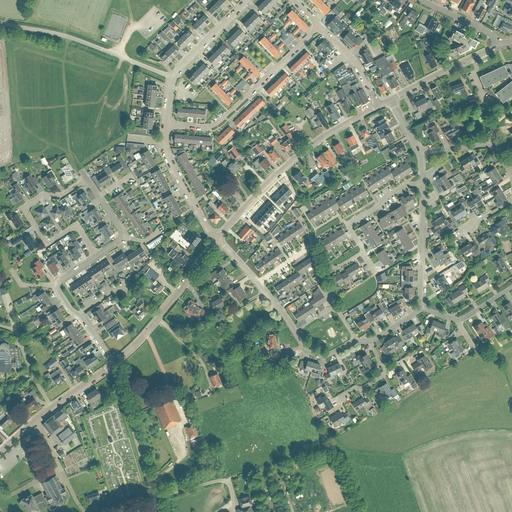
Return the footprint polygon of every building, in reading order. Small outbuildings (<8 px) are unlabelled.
[(220,0),(218,0),(216,3),(222,10),(226,6),(220,0)] [(265,0),(264,0),(261,3),(270,12),(270,11),(268,10),(272,6),(265,0)] [(387,3),(385,1),(385,0),(377,0),(382,4),(378,8),(380,10),(387,3)] [(385,8),(389,11),(391,7),(393,8),(392,9),(395,11),(400,3),(395,0),(393,0),(391,4),(390,6),(388,4),(385,8)] [(466,0),(462,9),(469,13),(474,3),(470,0),(466,0)] [(485,10),(480,8),(481,6),(480,5),(482,0),(479,0),(477,4),(475,8),(479,10),(475,16),(481,19),(485,10)] [(492,0),(492,2),(491,1),(489,6),(490,6),(489,7),(493,8),(494,9),(499,0),(492,0)] [(511,0),(502,0),(507,3),(504,8),(507,10),(505,13),(511,16),(511,0)] [(316,6),(321,10),(326,5),(321,1),(316,6)] [(216,3),(212,7),(219,13),(222,10),(216,3)] [(264,14),(266,12),(268,13),(270,12),(261,3),(257,7),(264,14)] [(330,9),(326,5),(321,10),(325,14),(330,9)] [(336,6),(331,11),(336,16),(341,11),(336,6)] [(212,7),(208,11),(215,17),(219,13),(212,7)] [(284,24),(285,25),(296,14),(291,10),(287,14),(290,17),(288,19),(288,20),(284,24)] [(405,23),(407,19),(409,16),(411,18),(409,21),(409,22),(412,24),(413,24),(415,20),(414,19),(418,14),(411,10),(407,17),(404,15),(400,21),(401,21),(399,23),(400,25),(401,26),(403,26),(404,23),(405,23)] [(361,14),(358,11),(353,16),(356,19),(361,14)] [(254,13),(251,17),(257,23),(259,22),(261,24),(264,22),(254,13)] [(197,16),(200,19),(202,20),(207,25),(210,21),(204,15),(202,16),(199,14),(197,16)] [(293,21),(295,23),(300,19),(296,14),(285,25),(286,27),(290,23),(291,23),(293,21)] [(334,18),(328,24),(332,29),(339,22),(341,20),(336,16),(334,18)] [(501,16),(495,26),(499,28),(499,29),(508,34),(509,33),(511,27),(511,25),(511,23),(511,21),(505,18),(501,16)] [(200,19),(198,20),(196,17),(194,19),(196,22),(203,29),(207,25),(202,20),(200,19)] [(251,17),(247,20),(253,27),(257,23),(251,17)] [(292,33),(293,34),(298,29),(298,30),(300,27),(304,23),(300,19),(295,23),(298,26),(296,28),(296,29),(292,33)] [(428,25),(427,27),(419,23),(415,31),(422,34),(424,30),(432,34),(433,31),(433,32),(436,27),(439,29),(441,25),(438,23),(438,22),(435,20),(435,21),(432,19),(429,25),(428,25)] [(243,24),(249,31),(253,27),(247,20),(243,24)] [(191,24),(192,26),(199,33),(203,29),(196,22),(194,24),(193,23),(191,24)] [(337,33),(338,32),(341,29),(343,31),(348,26),(344,22),(341,25),(339,22),(332,29),(337,33)] [(309,27),(304,23),(300,27),(304,32),(309,27)] [(342,39),(346,43),(353,36),(350,34),(353,31),(349,27),(344,32),(346,35),(342,39)] [(241,39),(245,35),(239,28),(235,32),(241,39)] [(188,30),(186,32),(184,30),(182,32),(184,34),(191,41),(195,37),(188,30)] [(451,49),(445,51),(449,59),(448,57),(450,56),(451,58),(469,50),(469,49),(470,46),(474,48),(477,42),(479,43),(479,42),(456,30),(455,32),(453,31),(452,31),(449,37),(448,38),(452,41),(453,38),(457,40),(463,43),(462,45),(452,49),(451,49)] [(274,35),(278,39),(282,35),(279,31),(274,35)] [(238,42),(241,39),(235,32),(231,36),(238,42)] [(259,41),(264,45),(268,41),(271,39),(270,39),(275,34),(274,33),(269,38),(269,37),(267,39),(264,36),(259,41)] [(184,34),(182,36),(181,34),(179,36),(180,38),(187,45),(191,41),(184,34)] [(370,35),(366,42),(376,48),(377,48),(379,49),(379,50),(383,53),(385,49),(383,48),(382,50),(379,49),(381,45),(374,41),(375,38),(370,35)] [(227,40),(228,40),(225,42),(232,49),(235,47),(234,46),(236,44),(237,46),(239,44),(238,42),(231,36),(227,40)] [(353,36),(346,43),(351,47),(355,43),(358,46),(363,40),(360,37),(357,37),(355,39),(353,36)] [(180,38),(178,40),(177,38),(175,40),(176,42),(183,48),(187,45),(180,38)] [(316,47),(321,51),(327,45),(323,40),(316,47)] [(264,45),(268,50),(272,45),(268,41),(264,45)] [(268,50),(272,54),(277,50),(283,43),(282,42),(278,46),(277,45),(274,47),(272,45),(268,50)] [(277,50),(272,54),(276,58),(281,54),(282,52),(280,49),(281,49),(280,49),(282,47),(285,49),(287,47),(284,45),(284,44),(283,43),(277,50)] [(223,44),(219,48),(227,56),(226,54),(229,51),(223,44)] [(325,56),(332,49),(327,45),(321,51),(325,56),(323,57),(326,60),(327,58),(325,56)] [(168,50),(175,56),(179,53),(172,46),(170,48),(169,46),(167,48),(168,50)] [(426,49),(429,54),(425,56),(431,68),(436,65),(431,56),(435,54),(431,47),(426,49)] [(219,48),(215,52),(222,58),(224,56),(226,58),(227,56),(219,48)] [(363,50),(365,53),(360,55),(365,64),(372,61),(367,52),(368,51),(367,48),(363,50)] [(168,50),(165,53),(171,60),(175,56),(168,50)] [(165,53),(162,51),(158,56),(160,58),(161,57),(167,64),(171,60),(165,53)] [(309,51),(307,52),(304,55),(310,62),(311,62),(309,59),(311,57),(312,57),(313,55),(309,51)] [(215,52),(211,55),(218,62),(220,60),(222,62),(224,60),(222,58),(215,52)] [(208,59),(214,66),(218,62),(211,55),(208,59)] [(303,64),(305,63),(307,65),(308,65),(312,69),(314,67),(310,62),(304,55),(299,60),(303,64)] [(241,67),(243,65),(248,61),(243,56),(239,61),(241,64),(239,65),(240,66),(235,70),(236,71),(241,67)] [(398,85),(391,72),(393,71),(384,56),(374,61),(382,76),(381,76),(384,81),(386,80),(391,89),(398,85)] [(302,70),(300,68),(303,64),(299,60),(294,64),(305,76),(306,75),(302,71),(302,70)] [(394,60),(389,63),(393,70),(397,67),(394,60)] [(252,65),(248,61),(243,65),(247,70),(252,65)] [(413,72),(408,62),(400,67),(404,75),(406,75),(408,80),(414,77),(412,73),(413,72)] [(203,63),(199,67),(207,75),(206,74),(210,70),(203,63)] [(368,101),(358,81),(353,71),(349,73),(344,64),(344,63),(333,71),(333,72),(337,79),(343,89),(346,97),(348,96),(354,106),(355,105),(355,106),(360,104),(361,105),(368,101)] [(299,73),(303,77),(305,76),(294,64),(289,69),(294,74),(296,71),(299,73)] [(504,66),(480,77),(484,86),(511,73),(511,82),(497,95),(503,103),(511,95),(511,64),(510,67),(511,68),(510,68),(509,69),(507,65),(504,66)] [(248,74),(248,75),(244,79),(245,80),(256,70),(252,65),(247,70),(250,72),(248,74)] [(199,67),(196,71),(202,78),(204,76),(205,77),(207,75),(199,67)] [(251,78),(253,76),(256,78),(260,74),(256,70),(245,80),(246,81),(250,86),(253,83),(249,78),(250,77),(251,78)] [(196,71),(192,75),(200,83),(200,82),(198,81),(202,78),(196,71)] [(285,73),(280,77),(286,84),(287,85),(289,83),(287,81),(290,78),(285,73)] [(194,85),(197,83),(198,84),(200,83),(192,75),(188,79),(194,85)] [(283,85),(284,85),(286,84),(280,77),(275,82),(280,87),(283,85)] [(387,91),(380,78),(375,81),(377,85),(376,85),(381,94),(387,91)] [(210,88),(215,92),(226,81),(225,80),(221,84),(220,83),(218,86),(215,83),(210,88)] [(215,92),(219,96),(224,92),(221,90),(224,87),(223,86),(228,82),(226,81),(215,92)] [(275,82),(271,87),(277,94),(282,89),(280,87),(275,82)] [(452,87),(454,92),(461,90),(463,98),(468,96),(466,91),(465,92),(464,89),(465,88),(463,83),(452,87)] [(271,96),(274,93),(276,95),(277,94),(271,87),(266,91),(271,96)] [(442,108),(437,100),(442,97),(437,87),(432,90),(437,99),(433,101),(438,110),(442,108)] [(228,96),(223,101),(227,105),(232,100),(230,98),(232,96),(232,95),(236,91),(235,89),(230,94),(228,96)] [(346,98),(344,99),(344,97),(345,96),(342,89),(336,92),(340,99),(341,98),(342,100),(340,101),(346,113),(351,110),(346,102),(348,101),(346,98)] [(219,96),(223,101),(228,96),(224,92),(219,96)] [(417,119),(421,117),(423,117),(421,113),(430,107),(425,97),(423,98),(422,96),(418,98),(418,97),(417,97),(416,98),(415,98),(416,99),(411,102),(415,111),(418,109),(419,112),(414,114),(417,119)] [(259,97),(253,104),(258,109),(265,103),(259,97)] [(340,117),(334,106),(332,103),(326,107),(328,109),(334,120),(340,117)] [(253,104),(246,110),(252,115),(258,109),(253,104)] [(200,106),(196,106),(196,109),(195,117),(204,118),(205,111),(200,110),(200,106)] [(177,115),(186,116),(187,109),(182,109),(182,108),(178,107),(177,115)] [(313,115),(310,111),(309,108),(304,111),(306,114),(308,118),(313,115)] [(154,113),(149,112),(149,110),(142,109),(142,115),(144,115),(144,117),(143,117),(153,118),(154,113)] [(186,116),(195,117),(196,109),(192,109),(192,110),(187,109),(186,116)] [(321,112),(329,124),(332,122),(325,109),(321,112)] [(246,110),(240,116),(245,121),(252,115),(246,110)] [(328,124),(322,114),(321,112),(315,115),(316,118),(320,124),(321,123),(323,126),(328,124)] [(239,128),(245,121),(240,116),(233,122),(239,128)] [(374,129),(376,133),(373,135),(374,137),(378,135),(384,132),(382,129),(388,126),(386,122),(384,118),(375,124),(377,127),(374,129)] [(146,133),(152,134),(152,129),(153,123),(144,122),(143,128),(143,129),(146,130),(146,133)] [(289,138),(286,140),(292,147),(298,143),(289,132),(290,131),(285,125),(280,129),(285,135),(286,134),(289,138)] [(425,136),(428,135),(432,143),(439,139),(436,133),(439,131),(435,125),(430,128),(424,131),(425,131),(425,136)] [(229,126),(222,133),(228,138),(234,132),(229,126)] [(448,126),(442,129),(445,134),(448,133),(451,137),(456,134),(457,135),(461,133),(457,126),(454,127),(453,126),(449,128),(448,126)] [(376,141),(374,137),(373,135),(372,134),(369,135),(366,128),(360,131),(364,138),(367,143),(369,148),(377,144),(376,142),(376,141)] [(384,132),(378,136),(380,140),(384,138),(388,144),(395,140),(391,132),(386,135),(384,132)] [(222,133),(216,139),(221,145),(228,138),(222,133)] [(178,142),(183,142),(184,135),(175,134),(174,142),(178,142)] [(188,143),(192,144),(193,136),(184,135),(183,142),(189,143),(188,143)] [(278,141),(276,139),(278,138),(276,135),(274,137),(269,141),(273,145),(278,141)] [(353,135),(346,138),(351,146),(349,147),(351,151),(359,146),(357,143),(353,135)] [(196,144),(196,143),(201,144),(202,137),(193,136),(192,144),(196,144)] [(204,147),(204,144),(207,145),(211,145),(211,138),(202,137),(201,144),(201,149),(204,149),(204,147)] [(283,143),(282,141),(281,140),(278,142),(286,152),(292,147),(286,140),(283,143)] [(257,144),(256,145),(254,142),(250,145),(252,148),(250,149),(256,156),(258,154),(262,151),(257,144)] [(262,145),(260,142),(257,144),(262,151),(266,148),(262,145)] [(339,143),(333,146),(338,154),(340,153),(342,157),(346,154),(344,151),(343,148),(342,148),(339,143)] [(394,144),(389,147),(391,152),(395,151),(397,155),(406,150),(402,143),(395,147),(394,144)] [(233,160),(230,163),(233,168),(235,167),(238,171),(242,168),(235,159),(240,155),(233,147),(228,151),(230,154),(229,155),(233,160)] [(273,148),(266,153),(273,162),(280,156),(273,148)] [(324,153),(329,161),(328,162),(332,167),(336,164),(333,161),(335,159),(329,149),(324,153)] [(138,159),(139,161),(142,159),(143,159),(151,155),(148,150),(140,154),(138,155),(140,158),(138,159)] [(177,156),(182,164),(188,161),(186,156),(184,152),(177,156)] [(220,152),(214,157),(218,162),(224,157),(220,152)] [(144,162),(145,164),(153,159),(151,155),(143,159),(144,162)] [(316,158),(323,168),(328,165),(320,155),(316,158)] [(471,156),(465,159),(470,166),(472,164),(474,167),(480,164),(476,158),(473,160),(471,156)] [(121,157),(118,159),(113,162),(115,165),(120,172),(124,169),(122,165),(125,163),(121,157)] [(264,170),(270,165),(264,158),(263,160),(260,157),(253,163),(259,170),(263,168),(264,170)] [(156,164),(153,159),(145,164),(148,168),(156,164)] [(226,166),(226,167),(233,175),(238,171),(235,167),(233,168),(230,163),(226,159),(221,163),(224,167),(225,166),(226,166)] [(402,163),(400,164),(407,175),(412,171),(407,163),(409,162),(407,159),(404,161),(406,163),(403,165),(402,163)] [(460,162),(462,166),(460,168),(463,174),(469,170),(467,167),(470,166),(465,159),(460,162)] [(182,164),(186,172),(193,169),(191,165),(191,166),(188,161),(182,164)] [(65,174),(61,177),(65,183),(74,177),(70,171),(73,169),(69,163),(66,165),(61,168),(65,174)] [(396,166),(395,167),(402,178),(407,175),(400,164),(399,164),(400,167),(398,168),(396,166)] [(113,172),(115,175),(120,172),(115,165),(111,168),(109,166),(106,168),(110,174),(113,172)] [(347,165),(345,166),(352,179),(354,177),(347,165)] [(108,175),(110,174),(106,168),(105,166),(103,167),(104,169),(105,171),(100,174),(107,183),(111,180),(108,175)] [(342,167),(339,169),(343,176),(344,176),(346,174),(347,174),(342,167)] [(395,170),(391,172),(394,177),(393,177),(396,182),(402,178),(395,167),(393,168),(395,170)] [(383,168),(381,169),(388,180),(393,177),(394,177),(391,172),(388,168),(384,171),(383,168)] [(488,175),(490,178),(494,176),(498,173),(495,168),(487,173),(485,174),(486,176),(488,175)] [(152,173),(154,178),(163,174),(160,169),(152,173)] [(186,172),(191,180),(197,177),(194,172),(195,172),(193,169),(186,172)] [(377,172),(376,172),(383,184),(388,180),(381,169),(380,170),(381,172),(379,174),(377,172)] [(48,174),(42,178),(49,188),(56,183),(53,179),(56,177),(51,170),(47,173),(48,174)] [(309,182),(300,171),(294,176),(300,184),(303,181),(306,185),(309,182)] [(308,177),(312,182),(320,175),(316,171),(308,177)] [(329,183),(333,180),(327,171),(323,173),(329,183)] [(436,179),(440,185),(447,180),(446,177),(448,176),(445,171),(439,174),(441,177),(436,179)] [(378,187),(383,184),(376,172),(374,173),(376,176),(373,177),(372,175),(371,176),(378,187)] [(490,189),(500,183),(498,181),(501,179),(501,178),(500,177),(498,173),(494,176),(490,178),(490,179),(491,180),(492,181),(490,182),(487,184),(488,186),(490,189)] [(92,177),(97,184),(99,183),(102,186),(107,183),(100,174),(96,176),(95,175),(92,177)] [(154,178),(153,179),(154,181),(156,181),(157,183),(165,178),(163,174),(154,178)] [(31,176),(25,180),(27,183),(24,185),(30,194),(36,190),(32,184),(35,182),(31,176)] [(368,181),(366,178),(364,180),(365,182),(367,182),(372,190),(378,187),(371,176),(369,177),(370,179),(368,181)] [(191,180),(195,188),(202,185),(200,181),(200,182),(197,177),(191,180)] [(157,183),(159,187),(168,183),(165,178),(157,183)] [(353,185),(351,181),(350,179),(347,181),(341,184),(345,190),(353,185)] [(141,180),(135,183),(138,189),(144,185),(141,180)] [(449,183),(447,180),(440,185),(443,191),(448,188),(449,190),(455,187),(452,182),(449,183)] [(359,188),(357,189),(363,198),(368,194),(363,186),(364,185),(363,182),(360,184),(361,186),(359,188)] [(13,204),(16,202),(16,203),(23,198),(18,192),(21,190),(16,183),(12,186),(15,191),(11,194),(13,198),(11,200),(13,204)] [(159,191),(161,190),(162,192),(170,187),(168,183),(159,187),(158,188),(159,191)] [(204,188),(202,185),(195,188),(199,197),(206,193),(203,188),(204,188)] [(285,185),(280,190),(287,197),(292,193),(285,185)] [(353,191),(352,192),(357,201),(363,198),(357,189),(359,188),(358,185),(356,186),(355,187),(356,189),(353,191)] [(492,192),(495,198),(503,193),(499,187),(492,192)] [(475,197),(473,199),(477,206),(483,203),(480,199),(483,197),(481,195),(479,192),(477,188),(472,191),(474,195),(475,197)] [(348,194),(346,195),(352,204),(357,201),(352,192),(353,191),(352,189),(350,190),(349,190),(351,193),(348,194)] [(214,190),(212,192),(218,199),(217,199),(219,201),(222,198),(214,190)] [(280,190),(275,194),(283,202),(287,197),(280,190)] [(74,198),(75,201),(77,203),(88,196),(84,191),(74,198)] [(236,201),(228,192),(223,197),(232,205),(236,201)] [(343,198),(341,199),(347,208),(352,204),(346,195),(348,194),(347,192),(345,193),(344,194),(345,196),(343,198)] [(404,195),(412,208),(413,207),(412,205),(417,202),(413,196),(411,197),(408,192),(404,195)] [(113,198),(116,203),(127,196),(126,194),(123,196),(121,193),(113,198)] [(494,202),(497,207),(504,203),(503,201),(506,199),(503,193),(495,198),(497,201),(494,202)] [(164,201),(165,201),(167,203),(175,198),(172,194),(164,198),(162,199),(164,201)] [(275,194),(271,199),(278,206),(283,202),(275,194)] [(330,200),(328,201),(334,210),(339,207),(336,202),(334,198),(335,197),(334,195),(331,196),(332,199),(330,200)] [(336,202),(339,207),(341,211),(347,208),(341,199),(343,198),(341,195),(340,196),(338,197),(340,199),(336,202)] [(412,208),(404,195),(400,198),(401,200),(399,201),(402,207),(404,205),(407,210),(412,208)] [(91,201),(88,196),(77,203),(82,211),(87,208),(85,205),(91,201)] [(116,203),(120,208),(128,202),(125,199),(128,197),(127,196),(116,203)] [(468,198),(465,200),(463,197),(461,199),(465,205),(467,208),(469,206),(472,210),(477,206),(473,199),(470,201),(468,198)] [(167,203),(169,207),(177,203),(175,198),(167,203)] [(324,204),(323,205),(328,214),(334,210),(328,201),(330,200),(328,198),(327,199),(326,200),(327,202),(324,204)] [(463,207),(465,205),(461,199),(458,200),(459,201),(458,203),(454,205),(461,216),(467,213),(463,207)] [(209,205),(213,208),(215,205),(218,208),(217,208),(218,209),(217,210),(220,212),(220,211),(223,214),(228,209),(222,203),(221,204),(218,201),(215,205),(210,201),(208,204),(209,205)] [(269,201),(265,205),(273,212),(276,208),(269,201)] [(319,207),(317,208),(323,217),(328,214),(323,205),(324,204),(323,201),(321,202),(320,203),(322,205),(319,207)] [(120,208),(123,213),(134,205),(132,204),(130,206),(128,202),(120,208)] [(169,207),(172,212),(180,208),(177,203),(169,207)] [(395,206),(402,216),(407,213),(403,208),(401,209),(398,204),(395,206)] [(49,205),(47,206),(50,212),(53,216),(53,217),(55,219),(62,214),(59,209),(57,207),(52,210),(49,205)] [(73,215),(71,212),(70,211),(73,210),(69,205),(67,206),(66,205),(59,209),(62,214),(63,217),(64,216),(66,219),(73,215)] [(123,213),(126,217),(136,211),(135,211),(134,212),(132,209),(135,207),(134,205),(123,213)] [(214,209),(213,208),(209,205),(207,208),(211,212),(210,214),(212,215),(209,218),(215,223),(220,218),(212,211),(214,209)] [(265,205),(262,209),(269,216),(273,212),(265,205)] [(314,210),(312,211),(318,220),(323,217),(317,208),(319,207),(318,205),(316,206),(315,206),(316,209),(314,210)] [(461,216),(454,205),(448,208),(447,207),(445,209),(449,215),(451,213),(455,220),(461,216)] [(40,219),(48,214),(50,212),(47,206),(44,208),(43,206),(36,211),(40,219)] [(394,210),(387,214),(390,220),(391,219),(392,218),(396,224),(398,222),(403,218),(402,216),(395,206),(393,208),(394,210)] [(89,215),(91,218),(98,213),(95,208),(90,212),(88,209),(83,212),(86,217),(89,215)] [(182,212),(180,208),(172,212),(174,217),(182,212)] [(307,214),(307,215),(312,223),(318,220),(312,211),(314,210),(312,208),(311,209),(309,209),(309,210),(311,212),(307,214)] [(262,209),(258,213),(266,220),(269,216),(262,209)] [(128,216),(131,221),(142,214),(140,212),(138,214),(136,211),(126,217),(128,216)] [(17,228),(23,224),(17,214),(14,216),(11,212),(6,215),(9,220),(10,219),(17,228)] [(51,218),(53,217),(53,216),(50,212),(48,214),(50,217),(43,222),(48,229),(55,225),(51,218)] [(102,218),(98,213),(91,218),(93,220),(90,222),(93,227),(98,224),(96,221),(102,218)] [(258,213),(255,217),(262,224),(266,220),(258,213)] [(131,221),(134,226),(142,220),(140,217),(143,215),(142,214),(131,221)] [(387,226),(388,228),(394,224),(391,219),(390,220),(387,214),(385,216),(383,214),(380,215),(387,226)] [(387,226),(380,215),(378,217),(381,222),(379,223),(382,229),(387,226)] [(444,215),(438,219),(443,227),(447,225),(449,227),(453,225),(450,219),(447,221),(444,215)] [(255,217),(251,220),(259,227),(262,224),(255,217)] [(507,233),(505,231),(508,229),(504,224),(507,222),(507,221),(505,218),(504,217),(501,219),(501,220),(496,224),(496,225),(489,229),(493,235),(496,233),(495,232),(499,230),(501,233),(501,234),(502,236),(503,237),(506,235),(507,233)] [(439,230),(443,227),(438,219),(432,223),(436,229),(432,231),(435,236),(440,232),(439,230)] [(134,226),(137,230),(148,223),(147,221),(144,223),(142,220),(134,226)] [(294,225),(292,222),(291,222),(299,234),(305,230),(299,221),(296,223),(297,225),(295,226),(294,225)] [(373,224),(374,224),(371,226),(369,221),(360,227),(363,232),(374,225),(374,226),(376,224),(375,223),(373,224)] [(288,229),(287,229),(293,238),(299,234),(291,222),(289,224),(292,228),(289,230),(288,229)] [(149,225),(148,223),(137,230),(140,235),(148,230),(146,227),(149,225)] [(97,234),(100,232),(101,234),(109,229),(106,224),(101,228),(99,225),(94,229),(97,234)] [(181,224),(177,230),(182,233),(186,227),(181,224)] [(247,225),(242,230),(254,241),(256,239),(250,234),(253,231),(247,225)] [(375,227),(374,226),(374,225),(363,232),(366,238),(378,231),(380,229),(380,228),(377,230),(375,231),(373,228),(375,227)] [(182,237),(195,246),(201,238),(188,228),(182,237)] [(395,238),(397,240),(399,239),(406,234),(403,228),(395,233),(398,237),(395,238)] [(113,234),(109,229),(101,234),(98,237),(100,239),(101,239),(104,244),(107,241),(105,239),(113,234)] [(282,232),(281,233),(287,242),(293,238),(287,229),(285,230),(286,232),(283,234),(282,232)] [(336,229),(335,230),(342,241),(347,238),(342,229),(338,231),(336,229)] [(252,242),(254,241),(242,230),(238,235),(244,241),(247,238),(252,242)] [(331,232),(329,233),(336,244),(342,241),(335,230),(333,231),(335,233),(332,234),(331,232)] [(366,238),(370,243),(381,236),(383,235),(383,233),(380,235),(378,236),(376,234),(379,232),(378,231),(366,238)] [(281,246),(287,242),(281,233),(280,234),(281,236),(277,239),(281,246)] [(325,235),(324,236),(331,247),(336,244),(329,233),(328,234),(329,236),(327,238),(325,235)] [(410,240),(406,234),(399,239),(401,243),(399,244),(400,246),(403,245),(410,240)] [(481,246),(485,244),(487,248),(496,242),(492,236),(489,238),(486,234),(484,235),(479,238),(477,240),(481,246)] [(20,235),(11,241),(13,245),(23,238),(20,235)] [(30,235),(23,240),(26,245),(27,245),(31,251),(34,249),(35,248),(34,248),(37,246),(38,245),(34,239),(33,240),(30,235)] [(321,241),(320,239),(317,240),(319,243),(320,242),(325,251),(331,247),(324,236),(323,237),(324,239),(321,241)] [(382,238),(381,236),(370,243),(373,249),(382,243),(383,245),(385,243),(383,240),(381,242),(380,239),(382,238)] [(402,253),(404,252),(414,246),(410,240),(403,245),(405,249),(403,250),(403,249),(401,251),(402,253)] [(75,260),(81,256),(77,249),(80,247),(76,241),(72,243),(71,242),(68,244),(72,249),(69,251),(75,260)] [(248,248),(247,249),(252,253),(254,250),(250,246),(246,242),(243,245),(248,248)] [(470,243),(460,249),(465,256),(471,251),(474,256),(480,253),(476,248),(474,249),(470,243)] [(433,254),(437,259),(444,255),(441,250),(443,249),(441,245),(435,249),(436,252),(433,254)] [(62,254),(56,258),(62,267),(69,262),(64,256),(68,254),(64,247),(59,250),(62,254)] [(141,247),(136,250),(141,257),(144,255),(146,258),(148,257),(141,247)] [(276,251),(274,253),(278,260),(284,256),(278,248),(275,249),(276,251)] [(173,249),(168,254),(183,266),(187,261),(186,260),(189,257),(185,254),(184,255),(181,253),(179,254),(173,249)] [(384,249),(376,254),(380,260),(387,256),(389,254),(388,252),(386,254),(384,249)] [(481,252),(485,258),(491,254),(489,250),(486,252),(484,249),(481,252)] [(136,250),(131,253),(138,264),(140,262),(138,259),(141,257),(136,250)] [(273,263),(277,260),(278,260),(274,253),(273,251),(270,253),(271,254),(268,257),(273,263)] [(500,258),(493,262),(500,273),(507,269),(501,259),(504,257),(501,251),(497,253),(500,258)] [(451,262),(449,258),(451,257),(448,252),(444,255),(437,259),(440,265),(443,262),(445,266),(451,262)] [(124,253),(119,256),(125,267),(128,265),(130,267),(132,266),(131,264),(124,253)] [(124,253),(131,264),(134,262),(136,265),(138,264),(131,253),(126,257),(124,253)] [(51,263),(47,266),(52,274),(59,270),(54,263),(56,261),(52,255),(48,258),(51,263)] [(273,263),(268,257),(267,255),(264,257),(265,258),(262,260),(267,267),(273,263)] [(313,255),(306,260),(311,267),(312,268),(314,267),(313,265),(317,262),(313,255)] [(119,256),(113,260),(117,265),(114,267),(118,272),(125,267),(119,256)] [(392,261),(393,260),(392,258),(390,260),(387,256),(380,260),(384,266),(387,264),(389,266),(394,263),(392,261)] [(107,259),(102,262),(109,273),(111,272),(109,269),(112,267),(107,259)] [(260,272),(266,268),(267,267),(262,260),(261,259),(258,261),(260,262),(255,265),(260,272)] [(36,266),(32,269),(38,278),(44,274),(40,268),(43,267),(39,260),(34,263),(36,266)] [(306,260),(300,264),(305,271),(306,272),(309,271),(307,269),(311,267),(306,260)] [(455,264),(459,270),(464,266),(461,261),(455,264)] [(102,262),(97,266),(103,274),(106,272),(108,274),(109,273),(102,262)] [(357,262),(351,266),(356,274),(357,276),(359,274),(357,272),(362,270),(357,262)] [(295,267),(298,272),(302,278),(303,278),(301,276),(303,274),(302,272),(305,271),(300,264),(295,267)] [(97,266),(93,269),(100,280),(102,279),(100,276),(103,274),(97,266)] [(345,270),(346,272),(351,279),(353,278),(352,276),(356,274),(351,266),(345,270)] [(401,271),(401,276),(414,276),(414,274),(413,274),(412,273),(412,270),(411,270),(411,266),(400,266),(400,271),(401,271)] [(159,275),(150,268),(143,276),(153,283),(155,285),(152,289),(157,294),(161,289),(163,287),(155,280),(159,275)] [(93,269),(88,272),(94,282),(95,282),(93,280),(96,278),(98,281),(100,280),(93,269)] [(216,277),(219,281),(227,275),(223,269),(218,272),(216,270),(211,274),(214,278),(216,277)] [(89,274),(84,277),(92,288),(93,287),(91,284),(94,282),(88,272),(89,274)] [(302,278),(298,272),(291,276),(296,283),(297,284),(300,283),(299,281),(302,278)] [(346,272),(340,275),(343,281),(346,285),(348,284),(347,281),(351,279),(346,272)] [(340,275),(339,273),(333,277),(339,287),(341,286),(340,283),(343,281),(340,275)] [(231,282),(227,275),(219,281),(221,285),(219,286),(222,291),(228,287),(226,285),(231,282)] [(474,284),(478,292),(488,286),(485,282),(489,280),(485,275),(480,278),(481,280),(474,284)] [(291,276),(286,280),(290,287),(291,288),(294,287),(293,285),(296,283),(291,276)] [(401,285),(404,284),(409,285),(409,281),(412,281),(412,278),(413,277),(414,277),(414,276),(401,276),(401,281),(401,285)] [(435,281),(441,290),(442,289),(443,291),(450,287),(453,285),(451,283),(449,284),(444,276),(443,276),(435,281)] [(84,277),(80,280),(85,288),(88,286),(90,289),(92,288),(84,277)] [(80,280),(75,283),(82,294),(84,293),(82,290),(85,288),(80,280)] [(280,284),(284,291),(285,292),(288,291),(287,289),(290,287),(286,280),(280,284)] [(80,295),(82,294),(75,283),(70,286),(75,294),(79,292),(80,295)] [(280,284),(275,287),(280,296),(283,294),(282,292),(284,291),(280,284)] [(402,287),(404,287),(404,291),(402,291),(402,293),(414,293),(414,291),(413,291),(412,288),(409,288),(409,285),(404,284),(401,285),(402,287)] [(451,304),(453,303),(454,303),(465,296),(463,294),(468,291),(464,284),(458,288),(459,290),(449,296),(449,297),(447,298),(447,300),(449,304),(451,304)] [(230,294),(232,293),(234,297),(235,296),(239,301),(245,297),(242,292),(243,291),(240,286),(235,289),(234,286),(229,289),(227,290),(228,293),(229,292),(230,294)] [(316,291),(313,293),(314,295),(315,295),(316,297),(321,304),(326,301),(318,288),(316,289),(316,291)] [(39,299),(41,301),(48,297),(44,292),(39,295),(38,293),(33,296),(36,301),(39,299)] [(218,298),(210,303),(215,311),(224,305),(222,301),(225,300),(222,294),(217,297),(218,298)] [(310,301),(315,308),(321,304),(316,297),(315,295),(314,295),(313,296),(314,298),(310,301)] [(51,302),(48,297),(41,301),(42,304),(39,306),(42,311),(47,307),(46,305),(51,302)] [(147,312),(142,307),(146,303),(142,298),(135,305),(139,309),(134,313),(140,319),(147,312)] [(394,302),(391,304),(398,315),(399,314),(399,313),(400,312),(402,311),(400,308),(403,307),(398,299),(396,301),(394,302)] [(184,307),(185,309),(184,309),(186,311),(184,313),(187,315),(189,313),(190,314),(190,313),(195,316),(199,311),(203,315),(205,312),(201,309),(194,304),(195,303),(191,300),(191,301),(190,300),(188,302),(189,303),(189,304),(188,303),(187,305),(187,306),(185,306),(184,307)] [(310,305),(306,307),(310,315),(316,311),(315,308),(310,301),(308,302),(310,305)] [(511,306),(510,302),(503,307),(509,316),(511,313),(511,306)] [(92,313),(95,318),(103,312),(102,310),(104,308),(100,303),(94,308),(96,311),(92,313)] [(375,306),(373,307),(381,320),(382,319),(382,318),(382,317),(385,315),(383,312),(385,311),(385,310),(382,306),(381,304),(378,306),(380,309),(378,310),(375,306)] [(389,305),(391,308),(388,309),(393,316),(395,315),(396,315),(397,316),(398,315),(391,304),(389,305)] [(304,308),(300,311),(304,319),(310,315),(306,307),(304,305),(302,306),(304,308)] [(372,322),(375,320),(375,321),(378,320),(379,320),(379,321),(381,320),(373,307),(371,308),(374,313),(371,314),(369,312),(367,313),(368,315),(372,322)] [(51,321),(54,319),(61,314),(58,309),(53,312),(51,310),(46,313),(50,318),(51,321)] [(296,310),(298,312),(294,315),(298,322),(304,319),(300,311),(299,309),(296,310)] [(103,312),(95,318),(98,322),(102,320),(104,323),(110,318),(107,314),(109,313),(107,310),(103,312)] [(497,312),(491,316),(497,326),(502,323),(506,329),(510,326),(503,314),(500,316),(497,312)] [(65,319),(61,314),(54,319),(56,321),(53,323),(56,328),(61,325),(60,322),(65,319)] [(362,317),(360,318),(366,329),(367,328),(367,326),(370,325),(365,318),(363,319),(362,317)] [(358,319),(359,322),(356,324),(361,331),(363,329),(364,329),(365,330),(366,329),(360,318),(358,319)] [(114,319),(109,323),(104,326),(107,329),(117,323),(114,319)] [(431,329),(436,331),(439,323),(433,321),(431,326),(428,325),(425,332),(429,333),(431,329)] [(481,322),(474,327),(480,337),(484,335),(487,339),(494,335),(488,326),(485,328),(481,322)] [(64,332),(65,334),(75,328),(72,323),(65,328),(63,330),(64,332)] [(436,331),(438,332),(437,335),(440,336),(440,337),(443,339),(446,332),(443,331),(445,325),(439,323),(436,331)] [(120,324),(108,332),(112,337),(114,335),(117,339),(120,337),(120,338),(121,338),(122,338),(123,338),(123,337),(123,336),(123,335),(124,335),(121,331),(123,329),(120,324)] [(414,324),(408,327),(413,335),(419,331),(421,335),(424,333),(420,327),(417,329),(414,324)] [(411,337),(410,336),(413,335),(408,327),(403,331),(406,336),(404,337),(407,343),(410,342),(408,339),(411,337)] [(69,334),(71,337),(78,332),(75,328),(65,334),(67,336),(69,334)] [(70,341),(71,343),(81,336),(78,332),(71,337),(72,339),(70,341)] [(271,352),(270,352),(270,355),(269,355),(270,362),(281,361),(280,353),(278,354),(277,347),(279,347),(278,339),(275,339),(275,334),(268,335),(270,348),(271,348),(271,352)] [(84,341),(81,336),(71,343),(73,345),(75,343),(77,345),(84,341)] [(394,336),(388,340),(393,348),(398,345),(399,347),(404,344),(399,336),(395,339),(394,336)] [(451,346),(452,349),(460,344),(456,339),(451,342),(450,339),(444,343),(445,346),(446,345),(448,348),(451,346)] [(383,343),(385,345),(381,348),(385,356),(391,352),(389,350),(393,348),(388,340),(383,343)] [(6,342),(5,342),(3,342),(2,342),(6,366),(6,372),(8,372),(9,372),(10,371),(11,370),(11,369),(12,369),(12,368),(12,366),(16,365),(16,367),(20,367),(21,367),(21,366),(19,348),(18,347),(15,348),(14,348),(14,349),(14,350),(9,351),(8,346),(8,344),(7,343),(6,342)] [(85,350),(92,345),(90,342),(83,347),(85,350)] [(450,354),(452,357),(454,359),(460,356),(458,353),(463,350),(460,344),(452,349),(454,351),(450,354)] [(92,356),(89,358),(94,365),(99,361),(92,352),(90,353),(92,356)] [(357,360),(360,366),(362,364),(370,359),(367,354),(363,356),(361,354),(354,358),(355,361),(357,360)] [(418,362),(412,366),(415,371),(423,367),(425,371),(432,366),(429,361),(428,362),(424,356),(417,360),(418,362)] [(47,363),(47,364),(44,366),(45,369),(47,371),(50,368),(59,362),(57,360),(55,357),(47,363)] [(85,357),(80,360),(81,361),(84,365),(86,363),(89,368),(94,365),(89,358),(87,360),(85,357)] [(78,367),(75,369),(80,376),(85,372),(82,367),(84,366),(84,365),(81,361),(80,360),(79,358),(74,361),(76,364),(78,367)] [(364,367),(360,369),(363,375),(371,370),(369,367),(373,365),(370,359),(362,364),(364,367)] [(308,370),(311,371),(314,363),(308,361),(306,367),(303,366),(304,361),(301,361),(299,367),(302,368),(302,370),(305,371),(304,373),(307,374),(308,370)] [(339,362),(333,365),(337,373),(340,372),(342,375),(347,372),(344,366),(341,367),(339,362)] [(313,377),(316,378),(319,378),(322,372),(318,371),(320,365),(314,363),(311,371),(315,372),(313,377)] [(335,378),(333,375),(337,373),(333,365),(327,368),(330,373),(325,375),(328,381),(331,380),(333,383),(337,382),(335,378)] [(62,373),(59,368),(50,375),(53,379),(52,379),(56,385),(60,382),(60,383),(64,380),(60,375),(62,373)] [(75,379),(80,376),(75,369),(73,371),(71,368),(66,371),(69,376),(72,374),(75,379)] [(403,384),(408,381),(409,383),(410,382),(411,385),(413,389),(417,386),(415,382),(414,382),(413,380),(414,380),(410,374),(407,376),(403,369),(396,373),(402,381),(401,381),(403,384)] [(222,384),(218,373),(209,377),(214,387),(222,384)] [(383,397),(386,395),(387,398),(391,396),(392,397),(394,396),(395,398),(398,397),(397,395),(397,394),(394,389),(390,390),(386,383),(379,387),(382,391),(380,392),(383,397)] [(98,405),(95,400),(101,396),(97,389),(87,395),(89,398),(87,400),(91,405),(89,407),(92,412),(94,410),(93,408),(98,405)] [(31,396),(26,400),(24,397),(21,400),(23,402),(27,408),(37,401),(34,398),(37,395),(33,390),(28,393),(31,396)] [(156,407),(155,407),(164,429),(177,424),(176,423),(181,421),(174,404),(173,404),(171,399),(172,399),(170,393),(153,400),(156,407)] [(320,395),(315,398),(319,404),(323,402),(326,406),(325,407),(327,410),(333,406),(331,402),(330,403),(325,395),(322,397),(320,395)] [(363,397),(352,404),(356,410),(365,405),(366,407),(371,403),(368,398),(364,400),(363,397)] [(72,401),(68,403),(76,415),(84,409),(77,398),(72,401)] [(53,415),(72,438),(74,437),(72,434),(75,432),(65,419),(68,416),(67,414),(68,413),(63,407),(54,415),(53,415)] [(340,412),(330,418),(335,426),(343,422),(344,423),(350,419),(345,413),(342,415),(340,412)] [(195,422),(191,413),(185,415),(189,424),(195,422)] [(0,418),(0,424),(3,428),(11,420),(6,415),(1,420),(0,418)] [(51,435),(59,445),(63,441),(66,444),(72,438),(53,415),(45,422),(42,424),(44,426),(47,424),(54,433),(51,435)] [(194,428),(193,424),(185,427),(194,448),(204,444),(197,426),(194,428)] [(66,454),(63,450),(57,453),(61,458),(66,454)] [(44,487),(46,491),(45,491),(46,492),(47,493),(45,494),(46,497),(45,498),(52,511),(59,509),(59,507),(58,507),(57,504),(59,505),(59,506),(60,505),(60,504),(62,503),(63,504),(63,503),(63,502),(63,500),(66,499),(67,499),(68,498),(67,498),(65,495),(67,494),(68,493),(67,493),(64,488),(64,487),(63,487),(62,488),(60,485),(61,484),(60,484),(58,480),(59,480),(58,479),(58,480),(56,476),(56,475),(55,475),(42,482),(41,482),(42,483),(44,487),(43,487),(44,488),(44,487)] [(322,491),(325,490),(322,476),(318,477),(318,478),(314,479),(316,489),(321,488),(322,491)] [(42,488),(40,483),(39,484),(37,481),(34,482),(38,490),(42,488)] [(95,502),(101,500),(99,492),(86,496),(89,504),(95,502)] [(39,510),(46,506),(47,507),(49,508),(50,511),(52,511),(45,498),(42,493),(33,497),(32,494),(22,499),(22,500),(19,502),(21,507),(24,505),(27,511),(35,511),(39,510)] [(236,510),(236,511),(254,511),(252,505),(250,496),(239,499),(241,508),(236,510)]
